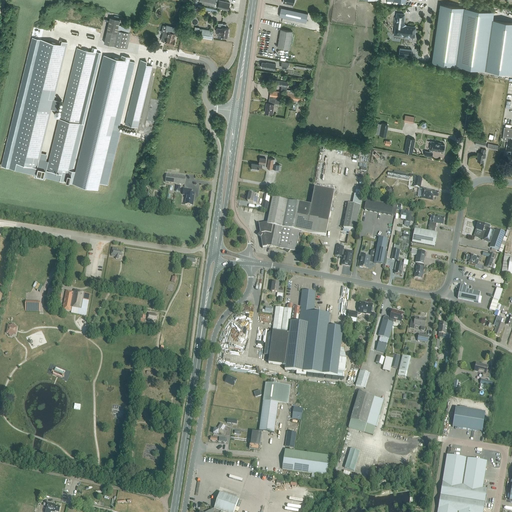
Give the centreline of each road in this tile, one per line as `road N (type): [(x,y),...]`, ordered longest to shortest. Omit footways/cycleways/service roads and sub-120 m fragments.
road 1 (unclassified): [(210,108),(219,152),(206,239),(197,249),(18,226)]
road 2 (unclassified): [(249,261),(248,234),(232,206),(262,0)]
road 3 (unclassified): [(183,511),(215,332),(247,291),(251,261)]
road 4 (tertiary): [(251,261),(441,293)]
road 5 (primary): [(174,511),(202,324)]
road 6 (tertiary): [(441,293),(466,190),(486,179),(511,183)]
road 7 (primary): [(232,110),(210,254)]
road 8 (primary): [(218,251),(239,111)]
road 9 (unclassified): [(495,511),(505,450),(444,438)]
road 10 (unclassified): [(210,108),(205,87),(235,55),(245,0)]
